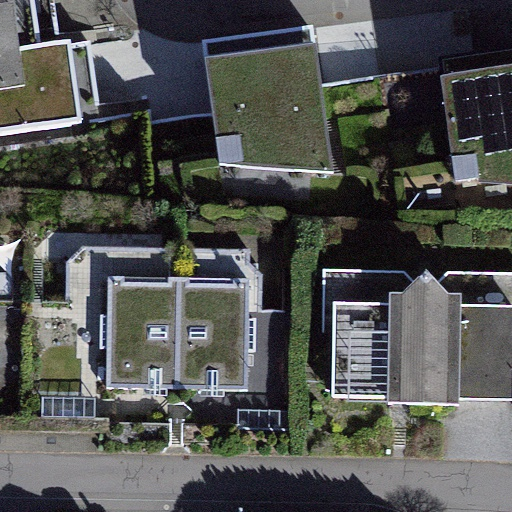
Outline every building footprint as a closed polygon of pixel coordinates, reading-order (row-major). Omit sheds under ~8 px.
[(39,0),(0,0),(0,49),(45,43),(39,0)] [(324,27),(211,41),(226,160),(344,167),(324,27)] [(80,38),(45,43),(0,49),(0,137),(92,126),(80,38)] [(149,80),(152,125),(213,121),(208,44),(102,50),(104,83),(149,80)] [(511,46),(445,55),(462,173),(511,175),(511,46)] [(251,290),(181,291),(184,404),(254,403),(251,290)] [(181,291),(112,292),(114,406),(184,404),(181,291)] [(383,317),(332,317),(333,413),(511,410),(511,318),(458,319),(457,301),(383,302),(383,317)]
